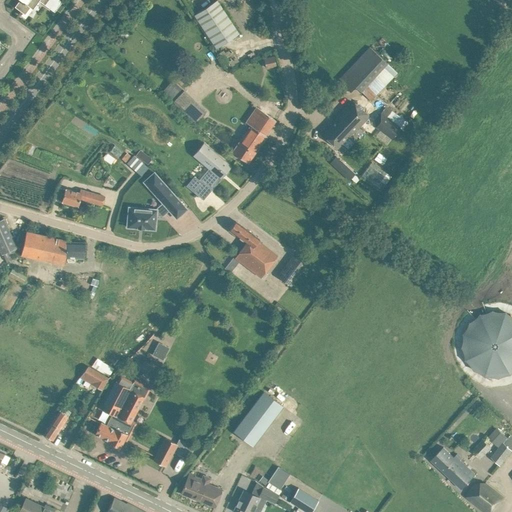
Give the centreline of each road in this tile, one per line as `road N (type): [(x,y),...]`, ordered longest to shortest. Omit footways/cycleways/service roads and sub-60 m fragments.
road 1 (residential): [(0,207),(147,248),(175,243),(214,220),(248,189),(289,128),(293,91),(273,0)]
road 2 (tertiary): [(170,511),(0,429)]
road 3 (tertiary): [(0,133),(99,0)]
